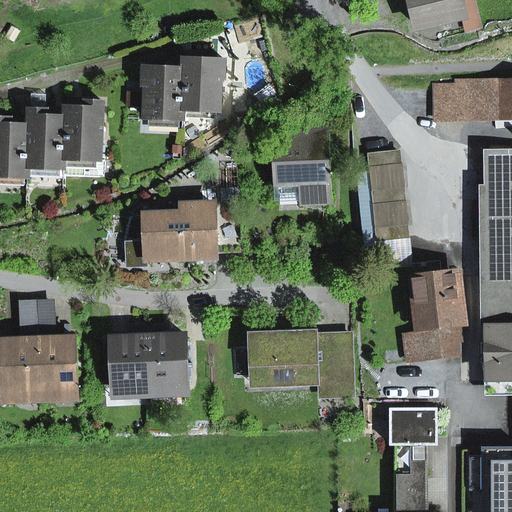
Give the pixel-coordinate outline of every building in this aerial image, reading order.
[(411,0),(418,27),(464,17),(468,31),(481,27),(474,0),(411,0)] [(185,61),(184,68),(185,68),(183,110),(184,110),(220,112),(222,80),(224,80),(225,60),(203,59),(186,58),(185,58),(185,61)] [(183,110),(185,68),(184,68),(167,67),(145,66),(145,87),(147,87),(146,119),(183,120),(184,110),(183,110)] [(511,81),(499,82),(500,116),(511,116),(511,81)] [(459,84),(435,84),(435,117),(500,116),(499,82),(459,83),(459,84)] [(65,159),(65,170),(65,175),(85,175),(86,160),(101,161),(103,102),(86,101),(83,105),(83,107),(66,107),(66,111),(66,116),(67,116),(65,159)] [(29,168),(65,170),(65,159),(67,116),(66,116),(51,116),(51,113),(47,110),(30,109),(30,119),(30,125),(31,125),(29,168)] [(0,176),(29,178),(29,168),(31,125),(30,125),(14,124),(15,121),(11,118),(0,117),(0,176)] [(284,150),(275,150),(278,211),(270,211),(272,244),(286,243),(297,243),(299,243),(298,232),(332,231),(329,151),(328,131),(283,133),(284,150)] [(511,149),(484,150),(485,203),(473,203),(474,210),(474,220),(485,220),(485,237),(487,343),(481,343),(482,353),(482,363),(485,363),(497,363),(497,381),(511,380),(511,149)] [(368,154),(369,168),(399,165),(397,150),(368,154)] [(85,175),(105,176),(105,161),(101,161),(86,160),(85,175)] [(402,188),(399,165),(369,168),(372,191),(402,188)] [(372,191),(374,206),(403,203),(402,188),(372,191)] [(376,228),(406,225),(403,203),(374,206),(376,228)] [(217,254),(217,246),(243,245),(242,213),(215,214),(215,205),(183,207),(184,214),(146,216),(147,242),(147,251),(176,249),(176,257),(217,255),(217,254)] [(255,212),(257,244),(272,244),(270,211),(255,212)] [(242,213),(243,245),(257,244),(255,212),(242,213)] [(474,238),(485,237),(485,220),(474,220),(474,238)] [(376,228),(378,243),(407,240),(406,225),(376,228)] [(380,264),(410,261),(407,240),(378,243),(380,264)] [(147,258),(176,257),(176,249),(147,251),(147,242),(127,243),(128,266),(147,266),(147,258)] [(217,254),(297,250),(297,243),(286,243),(272,244),(257,244),(243,245),(217,246),(217,254)] [(467,321),(463,288),(456,288),(455,274),(415,279),(421,334),(424,358),(442,356),(438,324),(460,322),(467,321)] [(23,305),(23,326),(39,326),(38,304),(23,305)] [(54,325),(53,304),(38,304),(39,326),(54,325)] [(442,356),(464,353),(460,322),(438,324),(442,356)] [(77,338),(54,339),(54,325),(39,326),(41,392),(79,390),(77,338)] [(2,341),(4,393),(41,392),(39,326),(23,326),(24,340),(2,341)] [(111,339),(113,389),(151,387),(149,327),(133,328),(134,338),(111,339)] [(164,337),(164,327),(149,327),(151,387),(189,386),(187,336),(164,337)] [(297,385),(297,375),(319,374),(317,337),(317,331),(250,334),(252,377),(274,376),(274,386),(297,385)] [(409,360),(424,358),(421,334),(406,336),(409,360)] [(341,397),(354,396),(352,335),(334,336),(335,374),(330,374),(341,397)] [(334,336),(317,337),(319,374),(330,374),(335,374),(334,336)] [(511,380),(497,381),(497,363),(485,363),(485,396),(511,395),(511,380)] [(319,397),(341,397),(330,374),(319,374),(297,375),(297,385),(319,384),(319,397)] [(252,387),(274,386),(274,376),(252,377),(252,387)] [(152,397),(189,395),(189,386),(151,387),(152,397)] [(114,398),(152,397),(151,387),(113,389),(114,398)] [(42,401),(79,400),(79,390),(41,392),(42,401)] [(4,403),(42,401),(41,392),(4,393),(4,403)] [(395,445),(395,511),(443,511),(443,409),(391,409),(391,445),(395,445)] [(511,511),(511,460),(483,461),(482,511),(511,511)]
